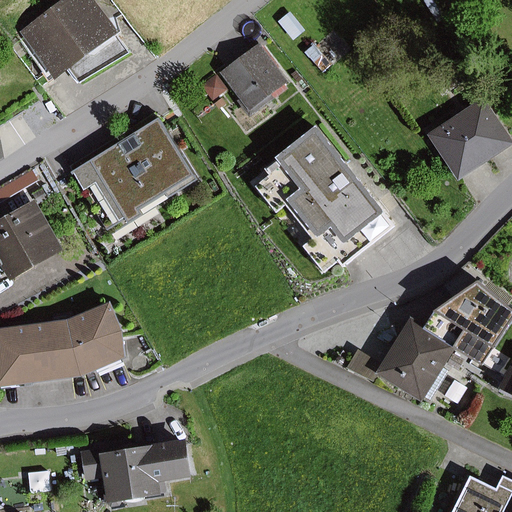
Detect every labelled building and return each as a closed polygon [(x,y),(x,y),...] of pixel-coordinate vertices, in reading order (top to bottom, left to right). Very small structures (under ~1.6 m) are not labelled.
[(127,33),(100,0),(66,0),(24,33),(51,68),(61,72),(67,80),(127,33)] [(309,31),(293,12),(280,23),(296,42),(309,31)] [(340,61),(322,41),(308,54),(310,56),(326,73),(340,61)] [(293,84),(263,44),(224,73),(244,99),(241,101),(254,118),(279,99),(277,96),(293,84)] [(421,86),(406,65),(385,79),(400,100),(421,86)] [(230,90),(219,75),(204,86),(215,101),(230,90)] [(511,131),(489,98),(433,135),(464,181),(511,149),(511,131)] [(225,99),(218,104),(222,110),(230,105),(225,99)] [(168,118),(76,175),(115,238),(152,216),(149,211),(204,177),(168,118)] [(405,224),(325,127),(272,170),(276,175),(261,187),(283,213),(291,206),(319,240),(310,247),(331,273),(347,260),(353,266),(405,224)] [(36,195),(39,200),(43,205),(51,200),(45,190),(36,195)] [(43,205),(39,200),(0,223),(0,247),(11,265),(8,267),(18,282),(70,251),(43,205)] [(0,271),(8,267),(11,265),(0,247),(0,271)] [(425,325),(423,329),(457,349),(484,365),(511,322),(511,309),(478,282),(434,311),(425,325)] [(74,321),(0,330),(0,359),(4,389),(91,377),(136,358),(134,345),(117,303),(74,321)] [(423,329),(425,325),(414,319),(387,364),(361,349),(351,368),(376,383),(380,376),(426,402),(428,398),(434,401),(452,370),(446,367),(457,349),(423,329)] [(468,359),(457,352),(451,362),(462,369),(468,359)] [(511,369),(502,392),(511,396),(511,369)] [(469,388),(457,381),(448,396),(460,404),(469,388)] [(108,454),(107,448),(85,452),(90,481),(111,477),(113,489),(108,495),(111,503),(118,508),(127,506),(132,502),(171,495),(169,482),(201,477),(194,439),(108,454)] [(68,445),(58,447),(60,457),(70,455),(68,445)] [(54,492),(51,471),(31,474),(33,495),(54,492)] [(511,511),(511,476),(506,474),(500,486),(511,491),(511,505),(508,511),(511,511)] [(508,511),(511,505),(511,491),(500,486),(475,475),(458,511),(508,511)]
